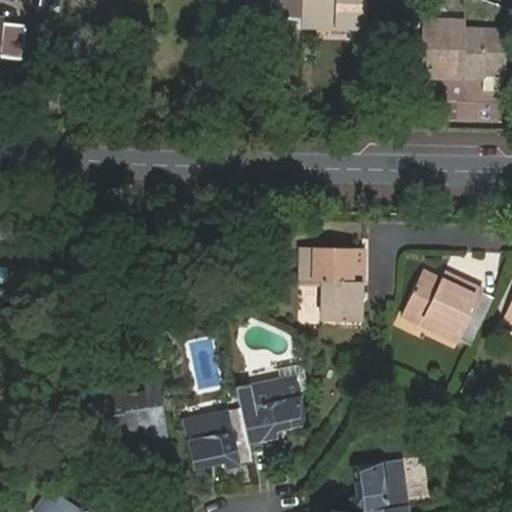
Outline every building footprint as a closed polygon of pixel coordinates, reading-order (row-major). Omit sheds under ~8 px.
[(303,0),(241,0),(242,16),(303,16),(303,0)] [(303,0),(303,16),(303,27),(367,29),(367,0),(303,0)] [(452,33),(451,24),(420,23),(419,78),(483,80),(483,74),(502,75),(504,34),(460,33),(452,33)] [(460,25),(451,24),(452,33),(460,33),(460,25)] [(306,262),(307,244),(294,243),(292,278),(313,279),(319,279),(319,263),(306,262)] [(358,247),(307,244),(306,262),(319,263),(319,279),(313,279),(311,318),(349,320),(351,281),(356,282),(358,247)] [(439,276),(435,285),(445,289),(449,281),(439,276)] [(445,289),(435,285),(420,278),(400,324),(456,350),(481,296),(449,281),(445,289)] [(299,382),(283,385),(284,393),(301,391),(299,382)] [(283,385),(242,392),(245,412),(252,448),(280,443),(278,436),(308,430),(301,391),(284,393),(283,385)] [(171,423),(165,387),(95,399),(101,436),(131,431),(133,439),(156,435),(154,426),(171,423)] [(252,448),(245,412),(200,420),(202,430),(186,432),(194,472),(225,467),(226,473),(255,469),(252,448)] [(184,423),(186,432),(202,430),(200,420),(184,423)] [(174,443),(171,423),(154,426),(156,435),(158,445),(174,443)] [(131,431),(101,436),(102,443),(133,439),(131,431)] [(399,461),(391,463),(393,479),(403,477),(399,461)] [(349,501),(351,511),(409,511),(403,477),(393,479),(391,463),(351,470),(357,499),(349,501)] [(101,511),(92,505),(88,510),(53,485),(37,509),(40,511),(101,511)]
